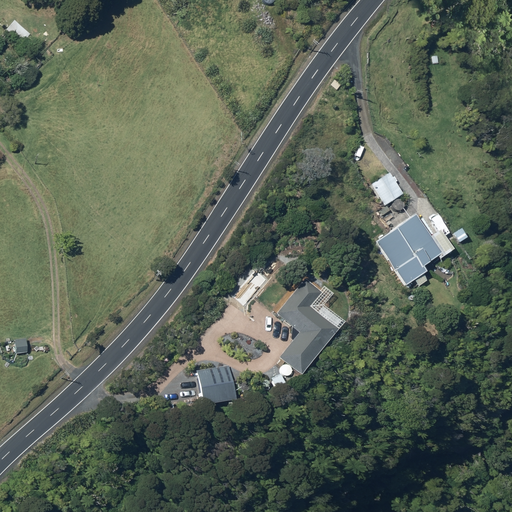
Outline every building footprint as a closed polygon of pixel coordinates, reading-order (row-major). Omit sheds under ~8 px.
[(12,21),(5,32),(22,45),(29,34),(12,21)] [(389,174),(370,185),(383,208),(402,197),(389,174)] [(372,247),(373,248),(403,290),(419,278),(416,273),(447,251),(434,233),(424,240),(409,220),(372,247)] [(312,299),(296,285),(268,318),(292,338),(271,364),(296,384),(335,336),(303,310),(312,299)] [(235,405),(228,367),(192,374),(198,411),(235,405)]
